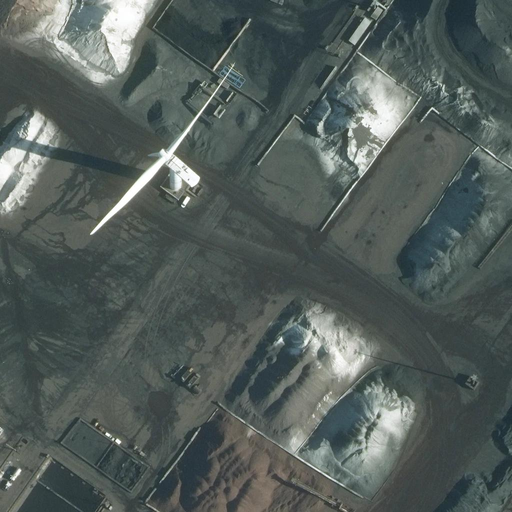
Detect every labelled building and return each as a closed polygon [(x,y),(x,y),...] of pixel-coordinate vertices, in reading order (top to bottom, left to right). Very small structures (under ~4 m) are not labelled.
[(375,21),(382,11),(377,7),(370,17),(375,21)] [(364,19),(348,41),(354,46),(370,23),(364,19)] [(66,143),(72,146),(75,140),(70,137),(66,143)] [(169,183),(169,185),(169,186),(170,188),(171,189),(172,190),(173,191),(175,191),(176,191),(177,190),(179,190),(180,189),(181,187),(181,186),(181,184),(181,183),(180,182),(179,180),(178,180),(176,179),(175,179),(173,179),(172,180),(171,181),(170,182),(169,183)] [(17,437),(12,446),(17,449),(23,440),(17,437)]
